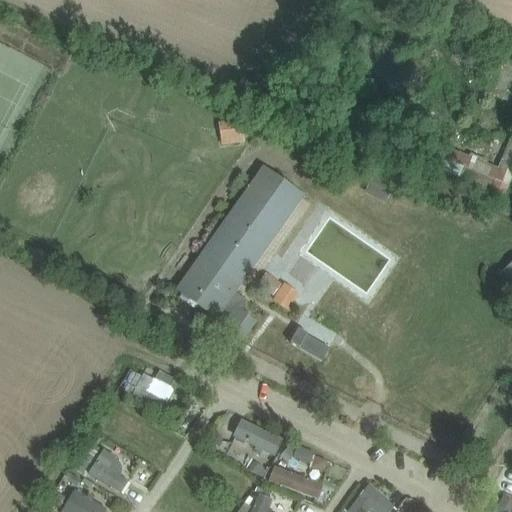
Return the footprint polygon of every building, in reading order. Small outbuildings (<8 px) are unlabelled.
[(152,93),(162,96),(166,83),(156,80),(152,93)] [(217,123),(220,146),(243,143),(240,120),(235,121),(234,114),(222,116),(223,122),(217,123)] [(504,201),(511,180),(511,131),(496,169),(422,139),(414,161),(489,191),(488,194),(504,201)] [(398,177),(376,167),(363,194),(385,204),(398,177)] [(222,332),(239,344),(255,324),(241,314),(248,303),(234,293),(302,198),(261,169),(176,290),(227,326),(222,332)] [(485,212),(479,222),(487,226),(492,216),(485,212)] [(511,264),(502,273),(511,283),(511,264)] [(287,313),(298,295),(282,284),(270,302),(287,313)] [(320,363),(328,350),(325,349),(305,337),(306,335),(298,330),(289,344),(320,363)] [(162,383),(152,379),(143,405),(170,415),(181,382),(164,377),(162,383)] [(284,461),(291,441),(247,425),(240,445),(284,461)] [(97,447),(83,473),(92,478),(106,452),(97,447)] [(129,497),(135,485),(122,479),(130,464),(108,454),(95,481),(129,497)] [(209,490),(246,509),(259,484),(222,464),(209,490)] [(278,475),(275,490),(326,500),(329,484),(278,475)] [(401,511),(377,489),(355,511),(401,511)] [(70,511),(105,511),(107,507),(78,494),(70,511)] [(276,511),(280,506),(266,498),(258,511),(276,511)]
